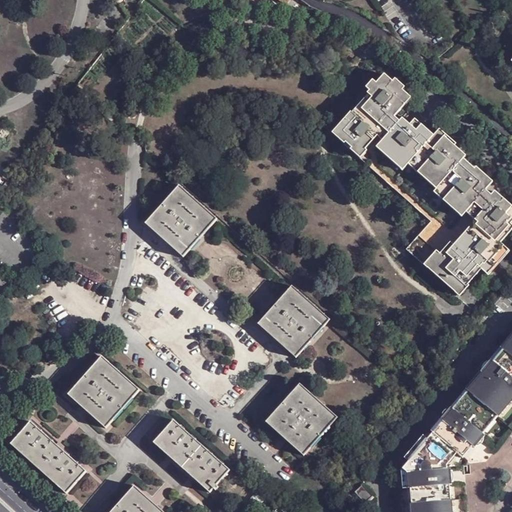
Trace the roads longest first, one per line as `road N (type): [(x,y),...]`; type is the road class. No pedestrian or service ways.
road 1 (residential): [(313,0),(357,15),(511,134)]
road 2 (unknown): [(168,370),(134,441),(194,506)]
